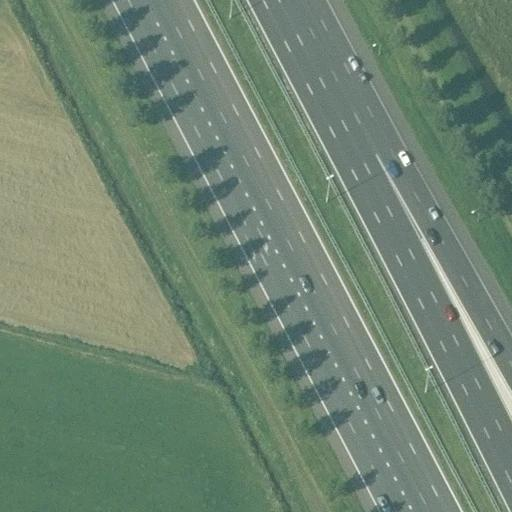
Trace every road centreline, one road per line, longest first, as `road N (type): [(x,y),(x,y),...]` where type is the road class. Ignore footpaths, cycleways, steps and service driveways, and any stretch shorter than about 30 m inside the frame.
road 1 (motorway): [(164,0),(434,511)]
road 2 (motorway): [(511,457),(362,161)]
road 3 (motorway): [(511,364),(470,290),(362,161)]
road 4 (motorway): [(362,161),(274,0)]
